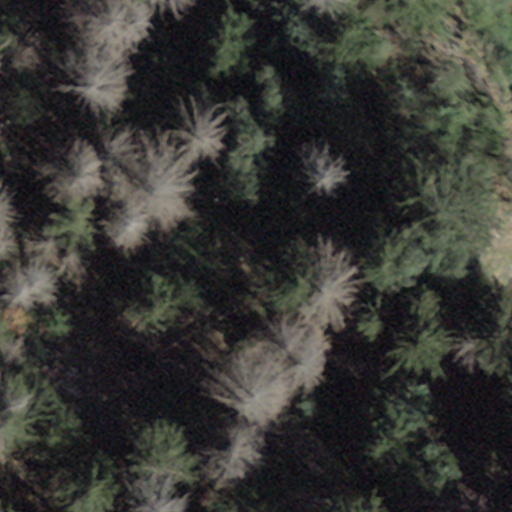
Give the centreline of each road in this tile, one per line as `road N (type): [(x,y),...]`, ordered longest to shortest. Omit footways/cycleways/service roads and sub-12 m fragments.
road 1 (motorway): [(28,0),(312,426),(386,511)]
road 2 (motorway): [(511,245),(310,0)]
